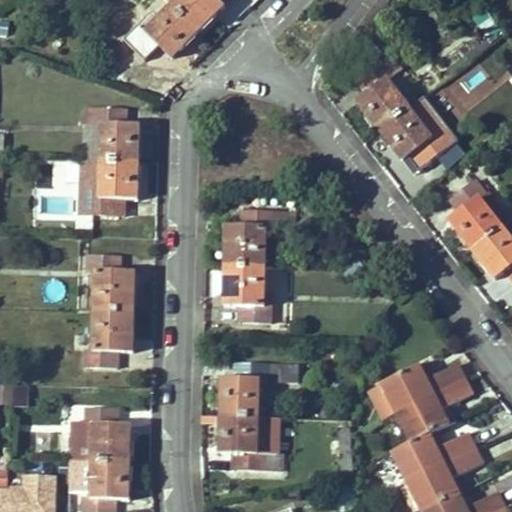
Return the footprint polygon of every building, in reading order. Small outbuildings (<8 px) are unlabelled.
[(209,10),(218,1),(216,0),(165,0),(174,9),(198,34),(216,16),(209,10)] [(216,16),(224,8),(218,1),(209,10),(216,16)] [(198,34),(174,9),(148,34),(129,14),(117,25),(152,61),(163,50),(165,53),(174,45),(180,52),(198,34)] [(180,52),(174,45),(165,53),(172,60),(180,52)] [(409,110),(388,82),(402,70),(393,58),(361,83),(369,95),(367,97),(375,106),(367,113),(382,132),(409,110)] [(375,106),(367,97),(359,103),(367,113),(375,106)] [(444,129),(427,107),(414,116),(431,138),(444,129)] [(431,138),(414,116),(409,110),(382,132),(403,159),(413,152),(424,165),(453,142),(444,129),(431,138)] [(139,164),(139,140),(130,140),(130,128),(127,128),(127,112),(96,111),(96,128),(104,128),(103,164),(139,164)] [(139,140),(140,129),(130,128),(130,140),(139,140)] [(138,190),(139,164),(103,164),(103,183),(102,200),(87,199),(86,215),(123,217),(124,200),(128,200),(128,190),(138,190)] [(459,211),(484,193),(488,188),(479,177),(450,199),(459,211)] [(102,200),(103,183),(87,183),(87,199),(102,200)] [(137,200),(138,190),(128,190),(128,200),(137,200)] [(475,250),(509,224),(484,193),(459,211),(450,218),(475,250)] [(267,269),(268,230),(295,231),(296,215),(244,213),(243,228),(232,228),(231,243),(227,243),(226,268),(267,269)] [(511,228),(509,224),(475,250),(499,278),(506,272),(511,279),(511,228)] [(134,314),(135,287),(129,287),(129,273),(120,273),(120,258),(90,257),(89,273),(96,273),(95,312),(134,314)] [(265,307),(267,269),(226,268),(225,294),(230,295),(229,308),(241,308),(240,324),(273,324),(273,308),(265,307)] [(127,352),(127,338),(133,339),(134,314),(95,312),(93,351),(87,351),(87,367),(117,367),(117,352),(127,352)] [(258,420),(259,383),(297,384),(297,368),(238,366),(237,382),(233,382),(233,394),(222,393),(222,419),(258,420)] [(432,379),(426,366),(419,370),(425,382),(432,379)] [(396,416),(465,382),(458,367),(432,379),(425,382),(419,370),(382,388),(396,416)] [(32,384),(0,382),(0,404),(31,406),(32,384)] [(233,394),(233,382),(223,382),(222,393),(233,394)] [(448,427),(441,412),(448,409),(472,397),(465,382),(396,416),(411,445),(430,436),(437,433),(448,427)] [(396,416),(382,388),(369,394),(383,423),(396,416)] [(130,463),(131,438),(120,438),(121,427),(117,427),(117,411),(87,409),(86,424),(86,427),(94,427),(94,439),(94,462),(130,463)] [(455,424),(448,409),(441,412),(448,427),(455,424)] [(258,456),(258,420),(222,419),(221,455),(235,455),(234,472),(283,473),(283,457),(270,456),(258,456)] [(270,456),(272,420),(258,420),(258,456),(270,456)] [(86,424),(77,424),(75,461),(94,462),(94,439),(94,427),(86,427),(86,424)] [(131,438),(131,428),(121,427),(120,438),(131,438)] [(437,433),(430,436),(437,451),(444,448),(437,433)] [(406,484),(476,450),(469,436),(444,448),(437,451),(430,436),(411,445),(391,455),(406,484)] [(352,470),(351,446),(342,446),(342,471),(352,470)] [(423,511),(458,495),(452,481),(459,478),(483,465),(476,450),(406,484),(419,511),(423,511)] [(92,498),(94,462),(75,461),(71,461),(70,492),(84,493),(83,497),(92,498)] [(129,489),(130,463),(94,462),(92,498),(83,497),(82,511),(114,511),(115,500),(118,500),(119,488),(129,489)] [(0,511),(58,511),(59,475),(25,474),(25,486),(13,485),(12,488),(0,487),(0,511)] [(466,491),(459,478),(452,481),(458,495),(466,491)] [(128,500),(129,489),(119,488),(118,500),(128,500)] [(473,506),(466,491),(458,495),(466,509),(473,506)] [(498,511),(505,509),(498,495),(473,506),(466,509),(458,495),(423,511),(498,511)]
